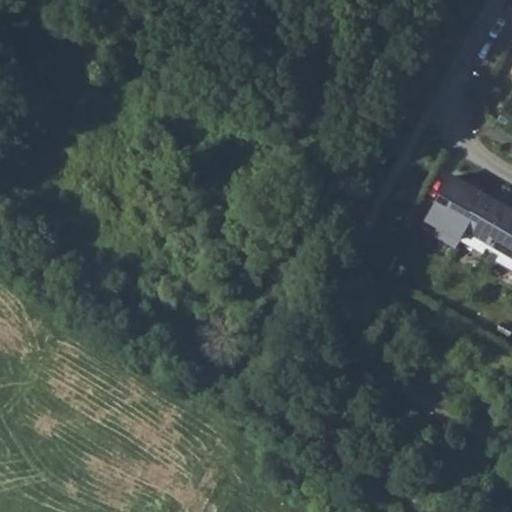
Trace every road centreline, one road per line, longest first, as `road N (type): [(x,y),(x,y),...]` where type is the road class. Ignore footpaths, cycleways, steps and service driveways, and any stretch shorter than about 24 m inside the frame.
road 1 (track): [(442,117),(396,169),(358,238),(357,262)]
road 2 (residential): [(442,117),(451,82),(499,0)]
